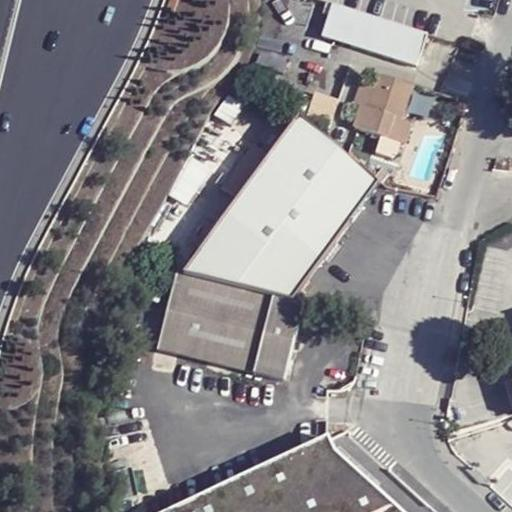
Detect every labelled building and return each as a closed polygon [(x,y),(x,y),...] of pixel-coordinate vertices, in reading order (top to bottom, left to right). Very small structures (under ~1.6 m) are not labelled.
[(417,69),(426,39),(334,6),(324,37),(417,69)] [(368,107),(360,105),(352,129),(386,138),(393,118),(400,119),(410,88),(377,78),(374,91),(368,107)] [(354,105),(360,105),(368,107),(374,91),(361,86),(354,105)] [(221,122),(252,146),(265,127),(236,104),(221,122)] [(188,272),(258,289),(293,297),(362,207),(376,187),(366,177),(305,115),(271,161),(238,205),(204,250),(188,272)] [(413,124),(400,119),(393,118),(386,138),(405,146),(413,124)] [(238,205),(271,161),(252,146),(221,187),(238,205)] [(212,173),(189,154),(170,195),(187,209),(212,173)] [(182,236),(193,218),(168,201),(141,242),(169,258),(182,236)] [(204,250),(182,236),(169,258),(179,269),(188,272),(204,250)] [(293,297),(258,289),(188,272),(179,269),(169,306),(157,350),(155,358),(283,392),(302,297),(293,297)] [(157,350),(169,306),(142,300),(138,321),(137,345),(157,350)] [(511,314),(507,316),(511,333),(511,371),(498,376),(508,413),(511,411),(511,314)] [(328,443),(303,456),(313,479),(322,500),(349,488),(328,443)] [(313,479),(303,456),(178,511),(295,511),(322,500),(313,479)]
